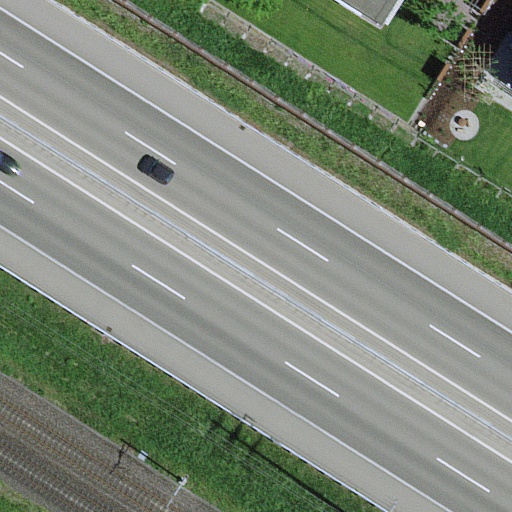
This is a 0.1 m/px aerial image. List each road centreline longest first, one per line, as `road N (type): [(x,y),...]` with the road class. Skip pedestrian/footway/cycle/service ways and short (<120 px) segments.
road 1 (motorway): [(511,379),(0,53)]
road 2 (motorway): [(0,183),(504,511)]
